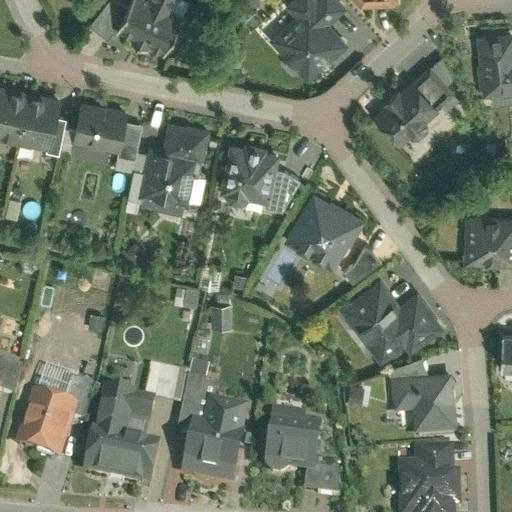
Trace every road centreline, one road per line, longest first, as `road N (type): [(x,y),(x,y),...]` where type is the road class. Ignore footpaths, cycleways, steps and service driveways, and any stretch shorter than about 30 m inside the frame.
road 1 (residential): [(54,68),(321,124)]
road 2 (residential): [(321,124),(455,314)]
road 3 (residential): [(455,314),(475,370),(484,511)]
road 4 (residential): [(321,124),(444,6)]
